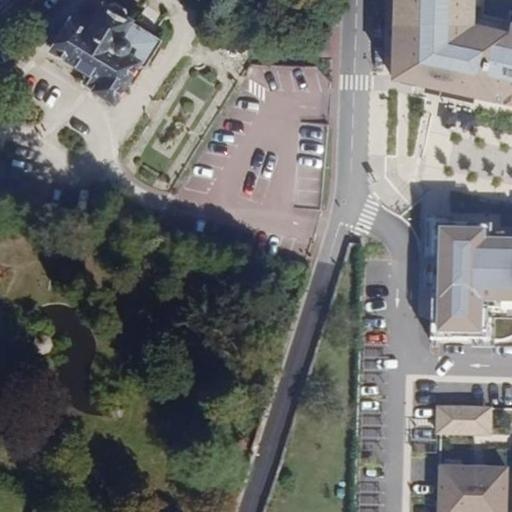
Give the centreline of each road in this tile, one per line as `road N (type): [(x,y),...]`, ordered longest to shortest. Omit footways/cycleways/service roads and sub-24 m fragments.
road 1 (residential): [(253,511),(349,203)]
road 2 (residential): [(349,203),(357,0)]
road 3 (residential): [(349,203),(403,242),(397,362)]
road 4 (residential): [(397,362),(395,511)]
